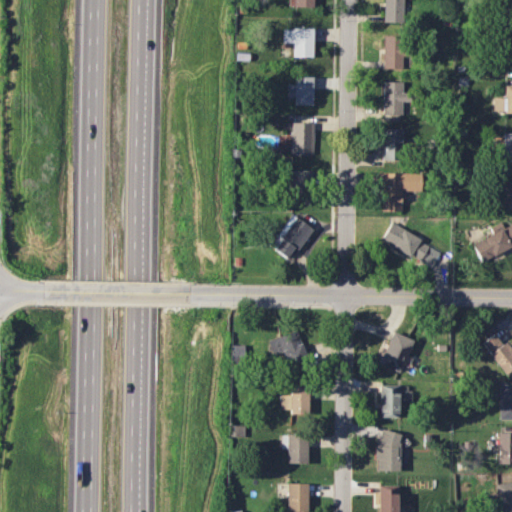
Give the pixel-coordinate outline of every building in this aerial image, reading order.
[(383,0),(383,21),(402,22),(402,0),(383,0)] [(511,13),(511,0),(503,0),(504,14),(511,13)] [(312,56),(312,28),(281,28),(281,42),(292,42),(292,56),(312,56)] [(382,68),(403,68),(404,35),(383,35),(382,68)] [(511,36),(503,37),(504,71),(511,70),(511,36)] [(313,76),(294,76),(294,83),(286,83),(286,96),(294,96),(294,104),(313,105),(313,76)] [(401,81),(382,81),(381,114),(400,114),(400,100),(408,100),(409,92),(401,92),(401,81)] [(492,97),(492,111),(511,112),(511,84),(503,85),(503,98),(492,97)] [(311,154),(312,122),(291,122),(290,153),(311,154)] [(401,128),(381,128),(381,160),(401,159),(401,128)] [(502,160),(511,160),(511,131),(502,132),(502,160)] [(310,204),(311,170),(290,169),(289,203),(310,204)] [(419,173),(382,172),(381,210),(400,211),(401,190),(419,191),(419,173)] [(511,208),(511,180),(501,180),(501,208),(511,208)] [(289,260),(311,228),(290,213),(268,245),(289,260)] [(491,233),(471,244),(480,262),(511,244),(511,226),(510,224),(503,228),(500,221),(488,228),(491,233)] [(439,250),(389,223),(380,240),(430,266),(439,250)] [(267,340),(273,357),(282,354),(285,364),(293,361),(292,359),(305,355),(295,330),(267,340)] [(378,363),(398,372),(412,339),(392,331),(378,363)] [(481,342),(503,373),(511,366),(511,350),(505,340),(501,343),(493,333),(481,342)] [(244,345),(230,344),(230,358),(243,358),(244,345)] [(498,419),(511,419),(511,383),(499,384),(498,419)] [(397,417),(398,384),(379,384),(378,417),(397,417)] [(279,395),(279,409),(289,409),(290,413),(309,413),(308,386),(289,386),(289,395),(279,395)] [(398,470),(399,431),(376,430),(375,470),(398,470)] [(511,432),(497,432),(497,463),(511,463),(511,432)] [(280,448),(286,448),(286,463),(307,463),(307,435),(280,434),(280,448)] [(511,511),(511,481),(495,482),(496,511),(511,511)] [(307,483),(286,482),(286,511),(306,511),(307,483)] [(395,511),(397,485),(378,485),(376,511),(395,511)]
